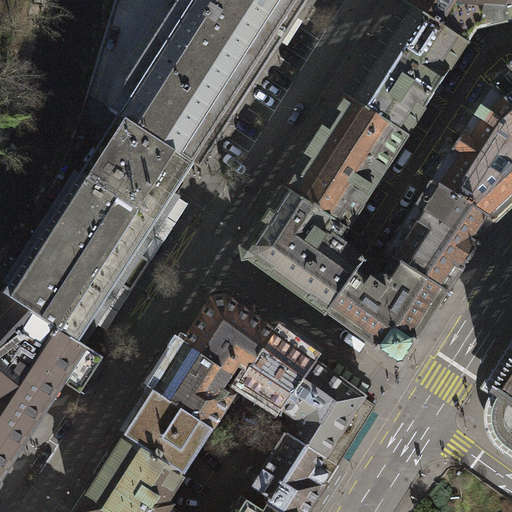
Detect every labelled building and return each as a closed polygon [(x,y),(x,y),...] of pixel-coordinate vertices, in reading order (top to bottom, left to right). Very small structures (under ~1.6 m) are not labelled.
[(193,163),(298,0),(179,0),(109,109),(119,115),(193,163)] [(503,22),(511,19),(511,0),(405,0),(404,2),(467,42),(476,28),(489,25),(496,23),(503,22)] [(467,44),(467,42),(404,2),(384,33),(374,48),(364,64),(344,95),(408,135),(467,44)] [(491,84),(511,106),(511,65),(510,66),(491,84)] [(433,181),(496,221),(511,206),(511,106),(491,84),(490,85),(493,88),(433,181)] [(348,228),(408,135),(344,95),(325,125),(315,141),(305,156),(285,187),(348,228)] [(194,164),(193,163),(119,115),(110,129),(81,174),(75,170),(9,273),(3,282),(9,286),(4,293),(79,341),(85,345),(94,330),(181,197),(175,193),(185,178),(194,164)] [(448,292),(496,221),(433,181),(431,181),(386,252),(448,292)] [(340,240),(348,228),(285,187),(260,226),(254,235),(247,245),(249,258),(267,270),(310,301),(317,306),(326,312),(346,285),(365,258),(356,251),(349,246),(340,240)] [(379,268),(365,258),(346,285),(326,312),(349,328),(376,347),(375,348),(402,366),(419,339),(418,339),(426,327),(448,292),(386,252),(381,261),(389,267),(387,271),(386,273),(388,275),(387,277),(384,276),(380,276),(376,278),(374,278),(379,271),(380,269),(379,268)] [(185,343),(232,374),(238,366),(246,371),(249,367),(251,368),(274,331),(247,311),(227,296),(224,297),(224,291),(213,292),(214,299),(212,299),(206,308),(185,343)] [(104,357),(85,345),(79,341),(4,293),(2,292),(0,294),(0,480),(2,478),(17,454),(38,422),(56,394),(64,382),(81,393),(98,366),(104,357)] [(249,367),(246,371),(239,382),(281,409),(282,408),(316,361),(274,331),(251,368),(249,367)] [(154,389),(213,428),(235,394),(223,387),(232,374),(185,343),(184,342),(154,389)] [(511,359),(491,392),(501,399),(496,412),(496,425),(500,433),(506,442),(511,445),(511,359)] [(294,437),(339,465),(372,414),(374,410),(362,402),(366,396),(339,377),(316,361),(282,408),(300,420),(301,428),(294,437)] [(125,436),(183,474),(184,474),(214,428),(213,428),(154,389),(153,389),(123,435),(125,436)] [(309,511),(339,465),(294,437),(287,432),(252,487),(270,498),(266,503),(280,511),(309,511)] [(183,474),(125,436),(75,511),(181,511),(166,502),(183,474)] [(280,511),(266,503),(263,509),(242,495),(230,511),(280,511)]
